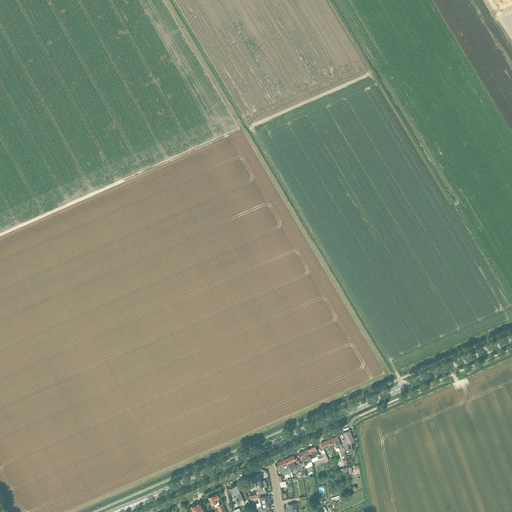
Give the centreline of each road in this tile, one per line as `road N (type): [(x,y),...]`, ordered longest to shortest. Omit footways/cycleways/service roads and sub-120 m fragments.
road 1 (primary): [(357,407),(116,511)]
road 2 (primary): [(357,407),(511,339)]
